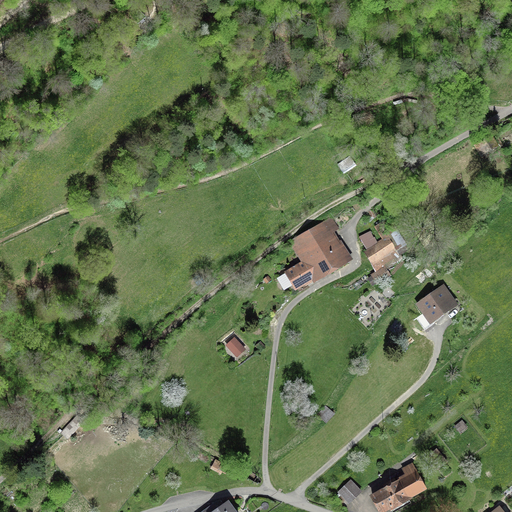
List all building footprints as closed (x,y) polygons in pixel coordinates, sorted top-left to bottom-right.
[(482,155),(497,146),(490,135),(475,145),(482,155)] [(343,171),(354,163),(349,157),(339,165),(343,171)] [(291,240),(304,262),(313,278),(347,258),(340,247),(333,251),(327,239),(331,233),(338,229),(332,217),(324,222),(323,220),(291,240)] [(380,231),(385,240),(365,251),(376,268),(405,250),(390,225),(380,231)] [(295,289),(313,278),(304,262),(286,273),(295,289)] [(384,269),(374,275),(378,282),(388,275),(384,269)] [(431,322),(433,324),(435,323),(433,320),(456,304),(444,287),(418,305),(430,322),(431,322)] [(234,338),(227,345),(234,352),(241,346),(234,338)] [(331,417),(327,413),(330,410),(325,406),(317,415),(321,418),(322,417),(327,421),(331,417)] [(72,424),(63,434),(67,439),(77,429),(72,424)] [(427,468),(432,473),(444,463),(434,451),(424,459),(430,466),(427,468)] [(234,477),(236,472),(215,460),(212,468),(221,473),(223,471),(234,477)] [(372,496),(381,511),(390,507),(392,511),(394,511),(411,503),(408,497),(425,487),(411,463),(402,468),(407,476),(396,482),(394,479),(382,486),(384,489),(372,496)] [(339,492),(349,503),(361,492),(350,481),(339,492)] [(218,509),(215,504),(204,511),(234,511),(228,502),(218,509)]
